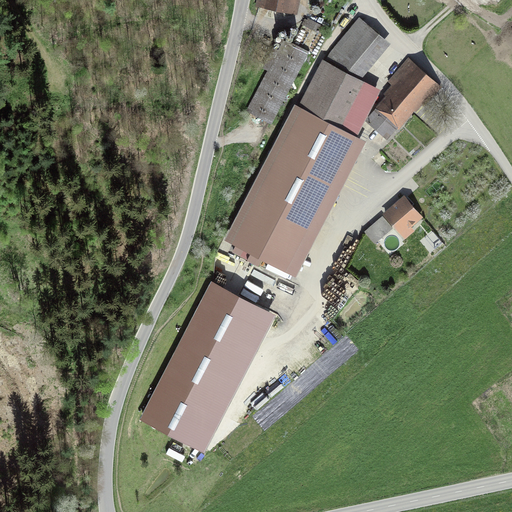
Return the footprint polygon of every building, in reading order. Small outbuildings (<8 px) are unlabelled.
[(256,0),(255,6),(295,14),(298,1),(294,0),(256,0)] [(292,44),(284,40),(247,111),(269,123),(307,52),(315,56),(326,37),(318,33),(321,27),(309,21),(307,24),(303,22),(292,44)] [(325,64),(231,242),(294,275),(362,145),(351,140),(371,102),(359,96),(365,84),(357,80),(349,76),(380,40),(359,23),(325,64)] [(276,53),(271,50),(263,65),(268,68),(276,53)] [(416,100),(422,105),(439,86),(408,59),(391,79),(399,85),(393,92),(367,121),(385,136),(411,106),(416,100)] [(419,216),(403,198),(384,214),(400,233),(419,216)] [(203,449),(273,314),(212,283),(143,418),(203,449)]
